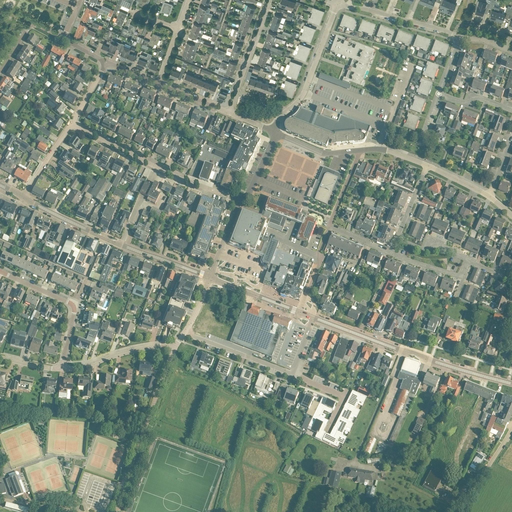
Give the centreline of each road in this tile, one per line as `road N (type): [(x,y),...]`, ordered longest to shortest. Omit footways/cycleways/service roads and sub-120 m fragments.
road 1 (tertiary): [(496,379),(299,312)]
road 2 (tertiary): [(209,279),(22,198)]
road 3 (residential): [(238,201),(71,123)]
road 4 (residential): [(114,511),(172,348)]
road 5 (residential): [(185,331),(344,396)]
road 6 (residential): [(61,368),(72,306),(0,271)]
road 7 (residential): [(459,36),(337,5)]
road 8 (unknown): [(355,461),(406,351)]
road 9 (residential): [(284,111),(304,92),(337,5)]
